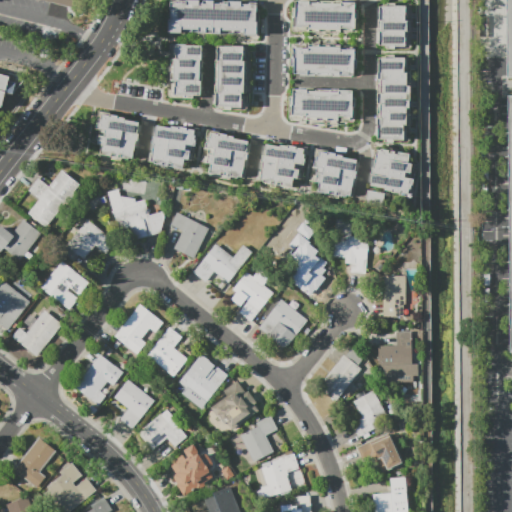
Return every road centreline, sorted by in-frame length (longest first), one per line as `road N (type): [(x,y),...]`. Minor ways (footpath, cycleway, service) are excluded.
road 1 (residential): [(139,269),(285,386),(317,433),(340,511)]
road 2 (residential): [(139,269),(0,443)]
road 3 (tertiary): [(0,364),(108,452),(154,511)]
road 4 (tertiary): [(0,171),(104,38),(121,0)]
